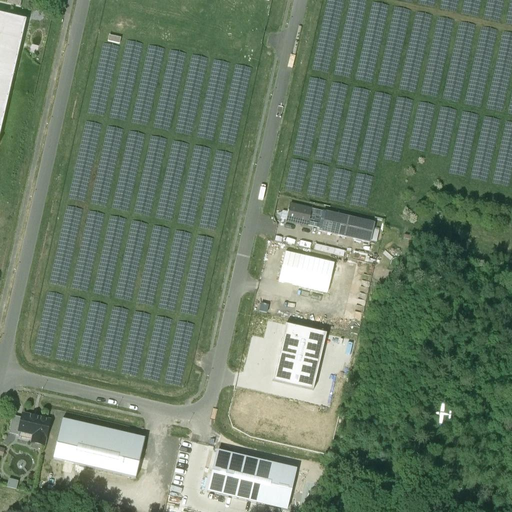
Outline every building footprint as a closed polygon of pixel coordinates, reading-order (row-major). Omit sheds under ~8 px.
[(0,134),(26,21),(0,14),(0,134)] [(377,52),(383,23),(370,20),(364,49),(377,52)] [(388,36),(386,57),(393,58),(393,56),(400,57),(403,36),(396,35),(395,37),(388,36)] [(411,39),(406,61),(418,64),(417,68),(419,69),(426,43),(411,39)] [(441,74),(448,47),(440,45),(440,48),(432,46),(426,70),(441,74)] [(453,51),(449,73),(464,75),(468,54),(453,51)] [(494,83),(509,84),(510,65),(495,64),(494,83)] [(198,93),(185,90),(182,106),(196,109),(197,102),(196,102),(198,93)] [(156,187),(161,166),(145,162),(141,182),(148,184),(148,185),(156,187)] [(165,171),(164,189),(180,190),(181,170),(174,169),(174,171),(165,171)] [(311,210),(290,205),(288,212),(287,212),(287,213),(288,213),(286,222),(307,227),(307,226),(311,210)] [(323,213),(311,210),(307,226),(319,229),(318,232),(369,244),(374,224),(323,212),(323,213)] [(334,264),(285,253),(278,282),(327,294),(334,264)] [(312,392),(326,335),(285,325),(271,382),(312,392)] [(22,419),(19,432),(34,435),(32,443),(43,446),(49,421),(23,415),(22,419)] [(19,432),(22,419),(13,417),(9,434),(18,437),(19,432)] [(145,440),(62,420),(52,460),(136,479),(145,440)] [(295,471),(217,452),(207,492),(286,511),(295,471)] [(8,478),(6,486),(16,489),(18,480),(8,478)]
